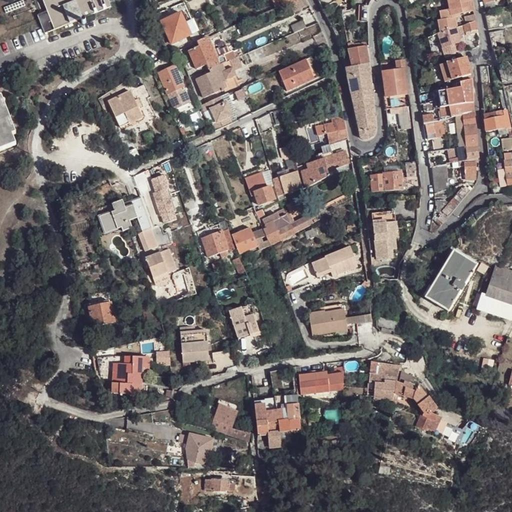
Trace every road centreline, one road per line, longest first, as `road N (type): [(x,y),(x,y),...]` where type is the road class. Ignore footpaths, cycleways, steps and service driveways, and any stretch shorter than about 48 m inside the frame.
road 1 (residential): [(129,25),(123,54),(79,78),(37,130),(35,152),(66,273),(55,338),(67,365),(48,401),(102,417),(175,403),(187,390),(245,370),(366,352),(375,334)]
road 2 (residential): [(450,223),(429,240),(422,232),(428,189),(400,7),(391,0)]
road 3 (residential): [(385,0),(372,25),(376,144),(355,141),(339,73)]
road 4 (residential): [(473,67),(483,178),(450,223)]
road 5 (residential): [(129,25),(104,26),(0,65)]
road 6 (residential): [(227,128),(339,73)]
